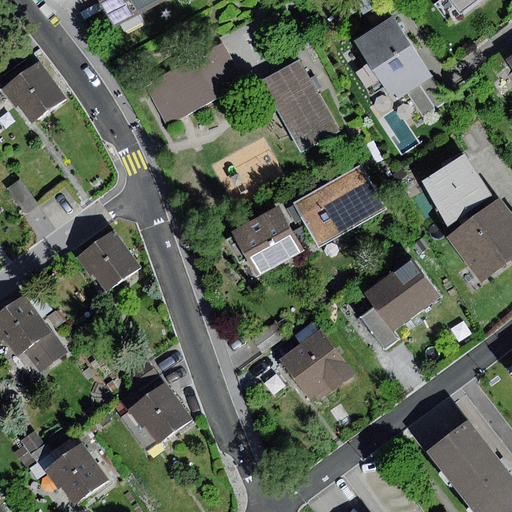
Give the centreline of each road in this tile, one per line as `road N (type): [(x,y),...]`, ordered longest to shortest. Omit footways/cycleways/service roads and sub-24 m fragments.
road 1 (residential): [(143,189),(201,361),(265,511)]
road 2 (residential): [(268,511),(511,333)]
road 3 (residential): [(22,0),(106,108),(143,189)]
road 4 (residential): [(0,290),(143,189)]
